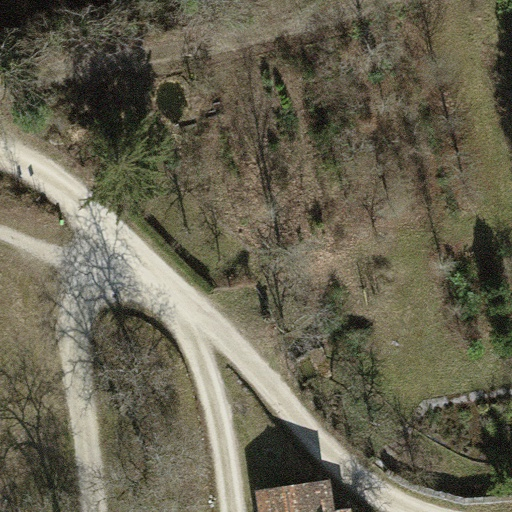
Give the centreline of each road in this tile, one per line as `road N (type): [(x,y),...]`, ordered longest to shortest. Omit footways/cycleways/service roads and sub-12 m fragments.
road 1 (track): [(426,511),(123,250)]
road 2 (track): [(233,511),(212,378),(123,250)]
road 3 (track): [(101,511),(68,271)]
road 4 (track): [(0,154),(54,173),(123,250)]
